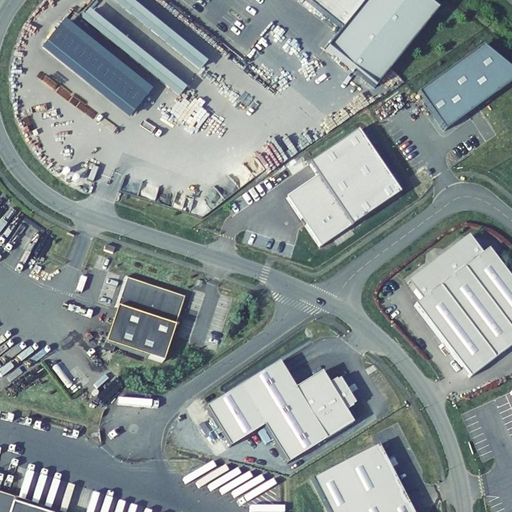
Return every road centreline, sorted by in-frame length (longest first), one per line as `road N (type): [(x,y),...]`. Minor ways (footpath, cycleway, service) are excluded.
road 1 (residential): [(0,142),(37,188),(68,208),(330,304)]
road 2 (residential): [(330,304),(379,338),(421,386),(454,456),(464,511)]
road 3 (residential): [(330,304),(358,270),(459,197),(482,199),(511,220)]
